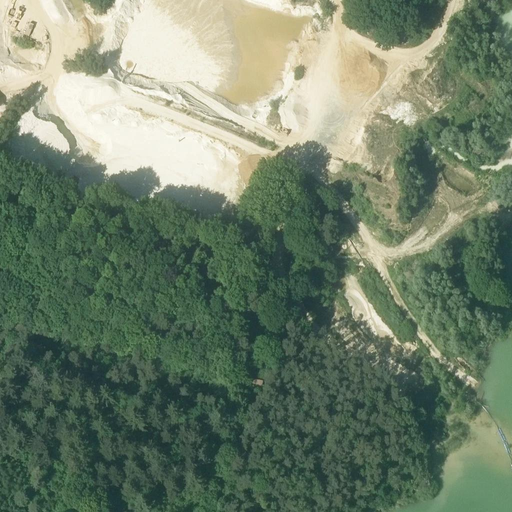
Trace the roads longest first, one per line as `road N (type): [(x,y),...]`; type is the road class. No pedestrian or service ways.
road 1 (track): [(461,384),(309,157),(266,134)]
road 2 (track): [(309,157),(309,108),(334,42),(334,0)]
road 3 (track): [(334,42),(421,46),(448,16),(451,0)]
